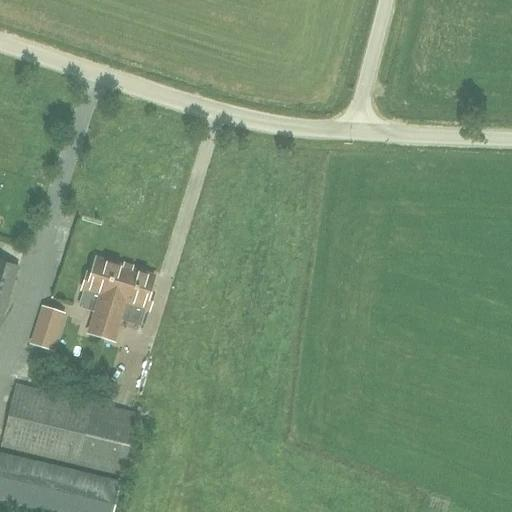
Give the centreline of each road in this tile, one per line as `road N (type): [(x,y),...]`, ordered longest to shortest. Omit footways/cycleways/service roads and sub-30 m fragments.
road 1 (unclassified): [(353,132),(204,110),(0,43)]
road 2 (unclassified): [(353,132),(511,138)]
road 3 (unclassified): [(353,132),(386,0)]
